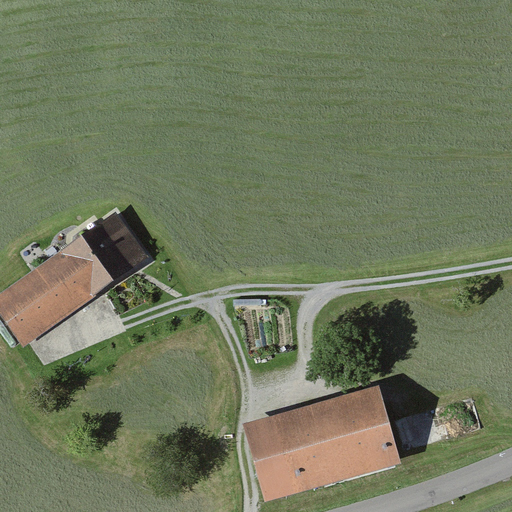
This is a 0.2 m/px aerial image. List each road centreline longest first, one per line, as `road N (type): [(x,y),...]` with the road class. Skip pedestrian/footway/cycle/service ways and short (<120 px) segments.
road 1 (track): [(45,352),(232,292),(337,291),(511,264)]
road 2 (track): [(199,302),(226,319),(241,362),(252,511)]
road 3 (tertiary): [(511,463),(372,511)]
